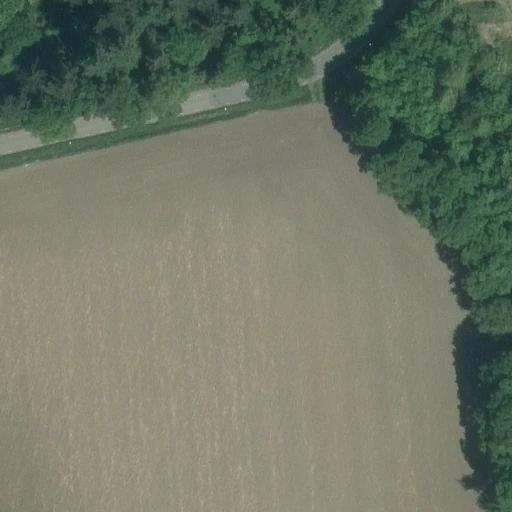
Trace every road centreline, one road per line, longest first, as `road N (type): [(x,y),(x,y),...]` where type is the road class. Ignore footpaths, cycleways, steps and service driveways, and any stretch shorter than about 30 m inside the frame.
road 1 (tertiary): [(0,141),(292,80),(337,56),(387,0)]
road 2 (track): [(511,101),(406,0)]
